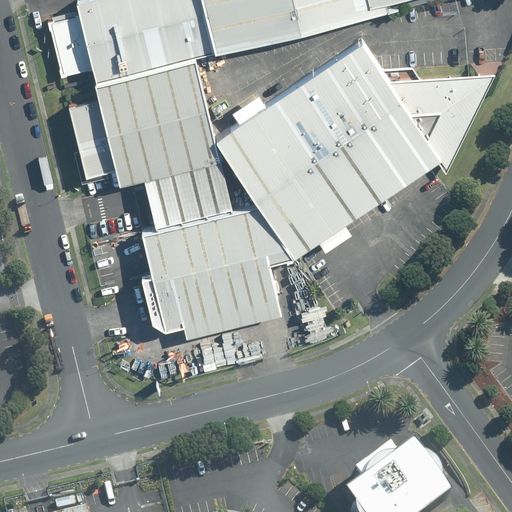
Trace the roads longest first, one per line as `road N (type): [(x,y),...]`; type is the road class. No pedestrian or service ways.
road 1 (residential): [(95,436),(0,75)]
road 2 (tertiary): [(95,436),(309,385),(406,338)]
road 3 (tertiary): [(511,483),(406,338)]
road 4 (tertiary): [(406,338),(456,294),(511,208)]
